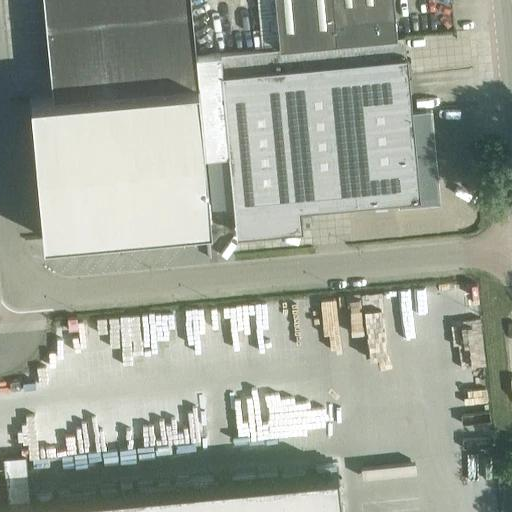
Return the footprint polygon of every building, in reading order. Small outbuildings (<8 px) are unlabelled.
[(190,0),(43,0),(53,94),(73,92),(198,80),(199,80),(197,54),(195,54),(190,0)] [(257,0),(262,48),(279,47),(397,36),(393,0),(257,0)] [(262,48),(197,54),(199,80),(198,80),(205,155),(229,153),(237,233),(302,227),(300,207),(398,198),(398,206),(440,202),(431,109),(411,111),(404,35),(397,36),(279,47),(262,48)] [(37,96),(30,97),(43,238),(211,222),(205,155),(198,80),(73,92),(53,94),(37,96)] [(6,500),(0,500),(0,511),(341,511),(337,469),(30,498),(26,455),(3,457),(6,500)]
